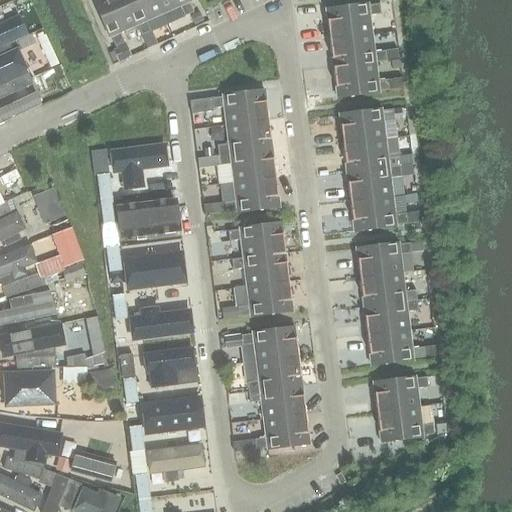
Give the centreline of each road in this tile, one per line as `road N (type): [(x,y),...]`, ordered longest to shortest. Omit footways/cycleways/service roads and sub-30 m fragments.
road 1 (residential): [(165,66),(276,16),(329,468),(322,485),(268,511)]
road 2 (residential): [(225,511),(165,66)]
road 3 (residential): [(0,143),(165,66)]
